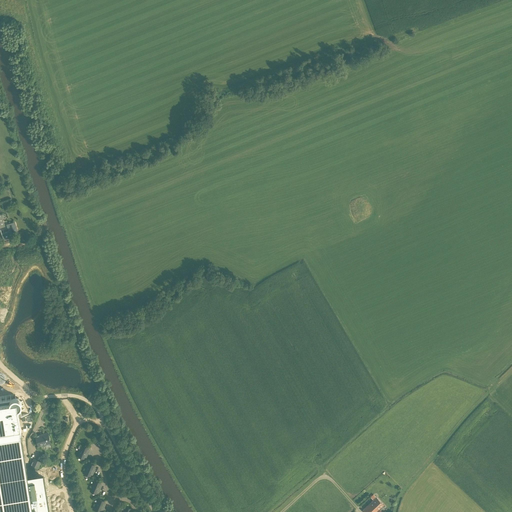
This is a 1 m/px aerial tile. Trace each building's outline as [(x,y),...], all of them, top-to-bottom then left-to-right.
[(8,230),(1,232),(3,240),(11,237),(11,235),(19,233),(15,222),(6,224),(8,230)] [(0,511),(49,511),(44,472),(28,475),(15,405),(0,406),(0,511)] [(38,446),(51,443),(48,433),(35,436),(38,446)] [(86,457),(89,451),(87,450),(88,448),(82,445),(77,456),(84,458),(85,456),(86,457)] [(93,474),(95,468),(93,467),(94,465),(88,463),(84,473),(90,476),(91,473),(93,474)] [(99,491),(101,486),(100,485),(101,483),(95,480),(90,491),(96,493),(97,491),(99,491)] [(381,511),(380,510),(382,507),(381,507),(383,505),(376,497),(363,509),(364,511),(381,511)] [(103,510),(105,504),(103,503),(104,501),(98,498),(94,509),(100,511),(101,509),(103,510)]
